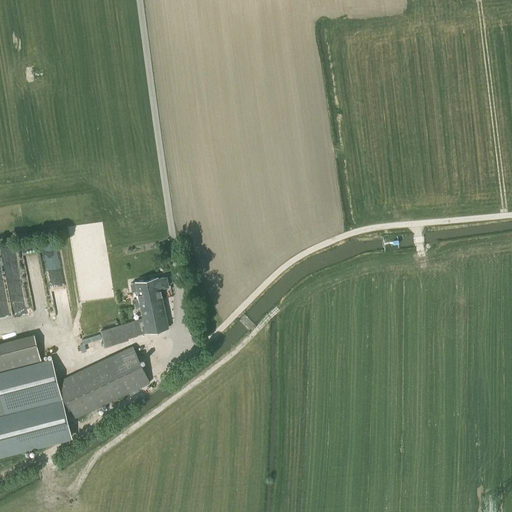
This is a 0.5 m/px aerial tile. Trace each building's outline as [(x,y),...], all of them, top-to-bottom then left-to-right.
[(32,296),(44,294),(41,273),(28,275),(32,296)] [(80,337),(86,355),(107,349),(106,347),(128,340),(128,338),(138,335),(168,328),(160,288),(168,287),(166,277),(158,278),(158,277),(135,282),(138,298),(133,299),(135,308),(140,307),(143,318),(80,337)] [(0,343),(0,370),(41,360),(34,334),(0,343)] [(75,418),(149,383),(132,347),(58,382),(75,418)] [(0,453),(70,436),(51,361),(0,374),(0,453)]
